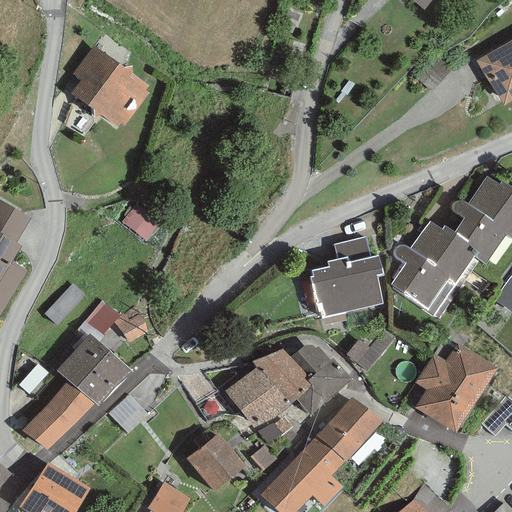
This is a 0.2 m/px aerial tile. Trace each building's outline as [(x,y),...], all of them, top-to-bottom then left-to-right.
[(410,0),(424,10),(431,0),(410,0)] [(511,40),(475,61),(503,106),(511,100),(511,40)] [(102,115),(118,128),(121,123),(124,126),(149,93),(144,91),(148,86),(133,73),(132,66),(124,67),(93,46),(72,74),(81,80),(70,93),(93,110),(93,116),(102,115)] [(511,240),(511,239),(511,188),(501,181),(499,185),(486,177),(468,204),(465,202),(462,201),(457,201),(454,204),(453,208),(454,211),(456,213),(463,218),(454,233),(476,252),(473,256),(485,264),(505,235),(511,240)] [(120,222),(145,242),(163,219),(138,199),(120,222)] [(30,219),(0,200),(0,314),(26,271),(11,262),(21,246),(16,243),(30,219)] [(473,256),(476,252),(454,233),(444,226),(441,229),(430,222),(410,249),(407,246),(403,245),(399,246),(396,248),(394,250),(394,254),(397,259),(400,261),(405,264),(391,284),(423,307),(421,309),(431,317),(473,256)] [(329,267),(311,271),(313,277),(310,278),(321,318),(382,304),(376,276),(383,274),(378,256),(370,257),(365,237),(333,244),(337,260),(327,262),(329,267)] [(511,274),(494,300),(511,313),(511,274)] [(57,326),(85,296),(71,285),(44,315),(57,326)] [(84,321),(103,335),(114,323),(120,317),(101,302),(84,321)] [(128,343),(148,332),(139,315),(128,321),(123,314),(120,317),(114,323),(128,343)] [(346,355),(367,372),(394,338),(383,329),(368,347),(358,339),(346,355)] [(67,381),(94,403),(98,406),(132,372),(89,334),(56,371),(67,381)] [(497,369),(456,344),(445,360),(434,355),(414,383),(425,390),(415,408),(454,433),(497,369)] [(311,416),(351,380),(332,358),(329,361),(317,347),(303,346),(289,357),(308,378),(304,380),(312,387),(296,400),(311,416)] [(256,368),(290,404),(296,400),(312,387),(304,380),(308,378),(289,357),(282,349),(252,362),(256,368)] [(256,432),(290,404),(256,368),(224,391),(256,432)] [(94,403),(67,381),(21,431),(47,451),(94,403)] [(127,434),(148,415),(129,396),(108,414),(127,434)] [(511,431),(511,401),(507,397),(505,396),(481,424),(495,436),(505,425),(511,431)] [(316,437),(345,461),(383,421),(351,399),(316,437)] [(219,433),(187,459),(213,491),(245,466),(219,433)] [(316,437),(260,496),(277,511),(296,511),(312,496),(324,507),(343,487),(331,477),(345,461),(316,437)] [(74,511),(89,489),(48,463),(19,507),(26,511),(74,511)] [(0,487),(11,474),(0,465),(0,487)] [(163,483),(147,509),(151,511),(181,511),(189,499),(163,483)] [(413,499),(425,511),(449,511),(451,510),(423,484),(413,499)] [(425,511),(413,499),(397,511),(425,511)]
